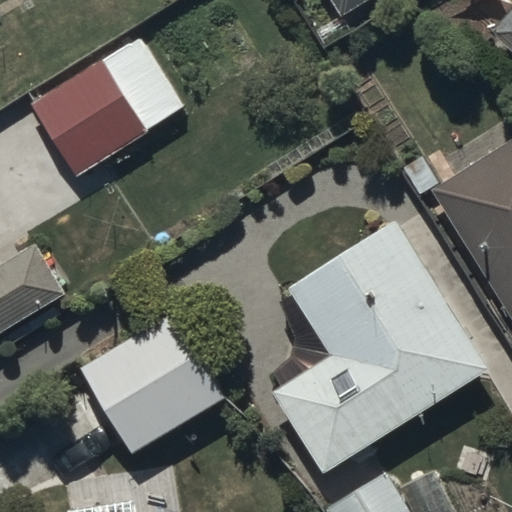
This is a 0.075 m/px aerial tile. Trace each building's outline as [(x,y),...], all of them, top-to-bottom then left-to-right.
[(325,0),(342,27),(386,0),(325,0)] [(511,63),(511,17),(490,44),(511,63)] [(143,43),(36,110),(82,183),(189,115),(143,43)] [(511,151),(433,202),(511,325),(511,151)] [(496,379),(397,229),(292,298),(334,362),(274,401),(328,482),(496,379)] [(0,351),(75,307),(42,252),(5,274),(0,265),(0,351)] [(389,475),(329,511),(453,511),(428,472),(399,491),(389,475)]
